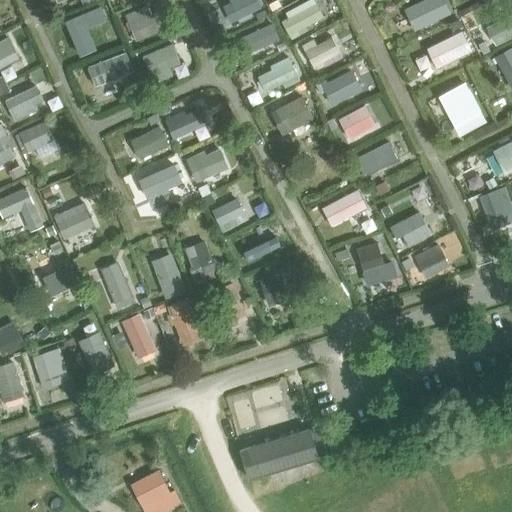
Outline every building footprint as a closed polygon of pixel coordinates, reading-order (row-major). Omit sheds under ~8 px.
[(260,6),(256,0),(229,0),(230,2),(224,5),(231,20),(260,6)] [(277,0),(276,0),(269,4),(272,10),(281,6),(277,0)] [(448,12),(442,0),(422,0),(406,7),(414,27),(448,12)] [(287,18),(282,21),(289,33),(293,31),(322,16),(315,3),(291,16),(289,12),(285,15),(287,18)] [(150,13),(147,5),(125,16),(135,40),(164,26),(157,10),(150,13)] [(264,10),(255,15),(258,20),(267,16),(264,10)] [(511,34),(511,14),(489,27),(496,42),(511,34)] [(457,19),(450,23),(453,30),(461,26),(457,19)] [(277,38),(271,23),(240,38),(246,52),(277,38)] [(471,49),(461,31),(427,48),(435,67),(471,49)] [(0,66),(18,58),(8,37),(0,41),(0,66)] [(317,44),(313,38),(301,45),(315,68),(322,63),(321,60),(339,52),(331,37),(317,44)] [(484,42),(479,45),(483,54),(489,51),(484,42)] [(169,67),(179,63),(171,44),(142,56),(153,82),(172,75),(169,67)] [(511,48),(495,57),(511,87),(511,48)] [(132,71),(125,53),(88,67),(95,85),(132,71)] [(271,65),(274,69),(258,76),(264,90),(289,78),(291,83),(300,79),(289,57),(271,65)] [(481,85),(487,84),(476,63),(457,73),(474,107),(489,99),(481,85)] [(361,88),(351,70),(328,82),(325,78),(318,81),(330,104),(361,88)] [(6,83),(0,86),(0,95),(10,90),(6,83)] [(41,100),(35,85),(4,99),(14,120),(37,109),(34,103),(41,100)] [(312,117),(301,97),(272,111),(282,133),(312,117)] [(373,123),(364,106),(339,118),(348,137),(373,123)] [(186,115),(184,110),(164,119),(173,138),(205,123),(199,108),(186,115)] [(157,112),(147,118),(151,125),(161,120),(157,112)] [(332,119),(326,121),(331,131),(337,128),(332,119)] [(54,139),(45,120),(15,135),(24,153),(54,139)] [(168,144),(158,126),(131,139),(140,158),(168,144)] [(0,162),(13,155),(3,137),(0,138),(0,162)] [(398,159),(388,140),(353,158),(363,176),(398,159)] [(511,168),(511,140),(493,150),(504,173),(511,168)] [(223,146),(188,155),(194,179),(229,169),(223,146)] [(182,176),(175,159),(140,175),(147,193),(182,176)] [(21,165),(9,170),(13,178),(25,173),(21,165)] [(492,178),(485,181),(488,189),(496,185),(492,178)] [(384,182),(375,186),(380,195),(388,191),(384,182)] [(207,184),(198,188),(202,197),(211,192),(207,184)] [(0,197),(0,211),(3,218),(20,210),(30,231),(44,225),(25,186),(0,197)] [(502,207),(510,204),(504,186),(480,197),(492,228),(508,222),(502,207)] [(50,187),(42,190),(45,198),(53,194),(50,187)] [(365,207),(357,189),(323,207),(332,224),(365,207)] [(211,194),(204,198),(208,206),(215,202),(211,194)] [(177,195),(166,200),(171,210),(182,204),(177,195)] [(223,229),(236,223),(233,216),(243,211),(236,198),(212,209),(223,229)] [(388,205),(380,209),(385,217),(392,213),(388,205)] [(79,211),(76,206),(55,215),(64,237),(94,224),(87,208),(79,211)] [(430,234),(418,212),(390,226),(395,237),(402,234),(408,245),(430,234)] [(245,262),(264,252),(256,238),(253,239),(250,234),(236,242),(233,237),(224,242),(228,251),(234,248),(236,253),(240,251),(245,262)] [(193,267),(190,268),(193,276),(196,284),(205,281),(202,272),(216,268),(213,259),(210,260),(203,241),(186,248),(193,267)] [(385,272),(376,243),(357,249),(367,278),(385,272)] [(448,267),(437,244),(416,255),(427,277),(448,267)] [(346,250),(335,254),(337,261),(349,258),(346,250)] [(170,255),(153,261),(167,296),(182,290),(170,255)] [(409,258),(401,262),(405,270),(413,266),(409,258)] [(130,295),(117,263),(102,269),(115,301),(130,295)] [(78,281),(70,264),(44,277),(52,294),(78,281)] [(286,296),(280,274),(260,280),(267,302),(286,296)] [(220,305),(229,325),(244,318),(236,298),(240,296),(233,283),(209,294),(216,307),(220,305)] [(94,311),(85,293),(57,308),(67,326),(94,311)] [(148,296),(141,299),(144,308),(152,305),(148,296)] [(168,305),(181,340),(198,334),(186,299),(168,305)] [(163,303),(153,307),(156,315),(165,311),(163,303)] [(152,308),(144,311),(147,318),(155,315),(152,308)] [(153,349),(140,320),(141,319),(139,313),(122,320),(138,356),(153,349)] [(24,343),(13,321),(0,327),(0,350),(2,354),(24,343)] [(44,327),(38,332),(43,339),(49,334),(44,327)] [(93,374),(114,365),(99,331),(78,340),(93,374)] [(73,338),(65,341),(69,350),(76,346),(73,338)] [(58,349),(35,356),(44,387),(60,382),(58,373),(65,372),(58,349)] [(22,394),(12,362),(0,365),(0,390),(3,400),(22,394)] [(328,453),(320,426),(311,428),(310,427),(238,448),(249,480),(319,458),(318,457),(328,453)] [(157,466),(130,480),(145,511),(160,511),(181,501),(173,485),(169,488),(157,466)]
